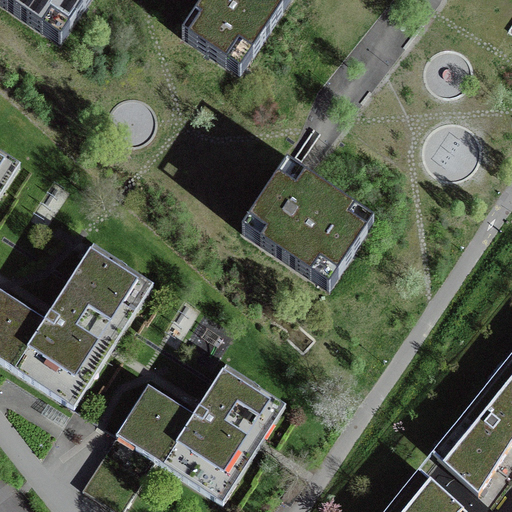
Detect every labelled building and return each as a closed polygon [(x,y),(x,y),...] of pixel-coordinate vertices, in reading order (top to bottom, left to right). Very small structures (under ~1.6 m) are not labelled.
[(0,0),(0,6),(61,47),(91,0),(0,0)] [(208,0),(182,40),(240,79),(293,0),(208,0)] [(0,184),(10,168),(0,161),(0,184)] [(299,176),(287,167),(241,234),(328,293),(374,226),(299,176)] [(120,307),(128,312),(143,288),(109,266),(112,261),(93,249),(90,254),(83,265),(74,278),(120,307)] [(120,307),(74,278),(53,312),(45,324),(0,294),(0,365),(67,408),(67,407),(106,346),(128,312),(120,307)] [(511,367),(437,461),(478,499),(508,453),(511,448),(511,367)] [(117,438),(116,439),(155,464),(216,503),(255,442),(276,409),(244,389),(248,384),(226,370),(216,384),(201,407),(194,419),(148,389),(117,438)] [(124,511),(155,464),(116,439),(82,493),(102,505),(112,511),(124,511)] [(395,511),(463,511),(424,477),(395,511)]
